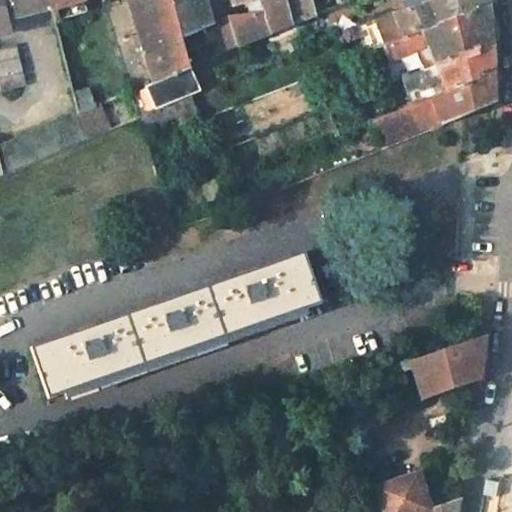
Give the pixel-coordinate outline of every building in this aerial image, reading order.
[(0,0),(0,40),(11,37),(7,23),(51,8),(48,0),(0,0)] [(145,87),(155,114),(191,94),(189,66),(181,43),(167,0),(124,0),(153,83),(145,87)] [(167,0),(181,43),(197,34),(187,0),(167,0)] [(187,0),(197,34),(210,27),(209,24),(201,0),(187,0)] [(285,0),(258,0),(262,11),(247,14),(226,17),(236,46),(294,22),(285,0)] [(308,0),(314,14),(339,3),(337,0),(308,0)] [(374,37),(376,49),(382,46),(413,33),(423,28),(486,6),(485,0),(423,0),(418,2),(402,8),(390,13),(397,28),(374,37)] [(398,0),(402,8),(418,2),(416,0),(398,0)] [(428,46),(432,67),(489,46),(486,6),(423,28),(413,33),(382,46),(388,60),(428,46)] [(210,27),(219,54),(236,46),(226,17),(209,24),(210,27)] [(352,29),(357,41),(370,36),(365,23),(352,29)] [(400,80),(407,106),(431,96),(491,73),(489,46),(432,67),(400,80)] [(21,50),(0,55),(0,70),(25,63),(21,50)] [(25,63),(0,70),(0,81),(0,83),(29,75),(25,63)] [(429,126),(430,130),(462,117),(494,105),(491,73),(431,96),(438,117),(428,120),(429,126)] [(5,97),(32,89),(29,75),(0,83),(5,97)] [(74,94),(80,112),(94,107),(88,89),(74,94)] [(378,144),(378,147),(429,126),(428,120),(438,117),(431,96),(407,106),(370,120),(378,144)] [(80,112),(88,138),(106,130),(99,105),(94,107),(80,112)] [(0,143),(0,162),(4,175),(88,138),(80,112),(0,143)] [(336,151),(340,159),(378,144),(370,120),(339,133),(344,148),(336,151)] [(34,351),(52,403),(322,308),(305,256),(34,351)] [(409,372),(418,401),(477,382),(484,337),(399,366),(402,374),(409,372)] [(456,511),(458,499),(427,511),(416,474),(374,490),(380,511),(456,511)] [(511,511),(511,482),(500,481),(495,511),(511,511)]
